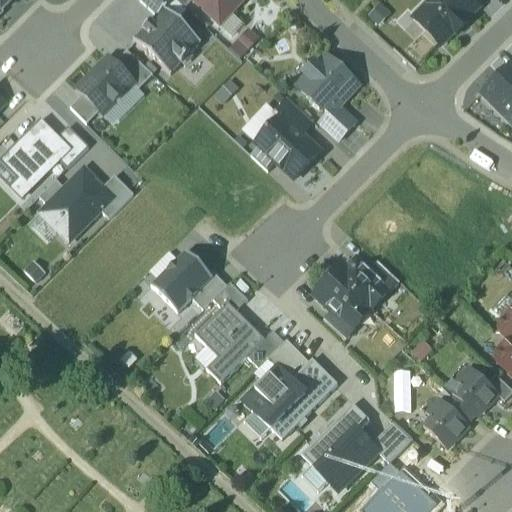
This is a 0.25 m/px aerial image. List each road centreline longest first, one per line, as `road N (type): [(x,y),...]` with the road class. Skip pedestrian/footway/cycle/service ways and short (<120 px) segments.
road 1 (track): [(0,283),(248,511)]
road 2 (residential): [(88,0),(22,67),(122,171)]
road 3 (residential): [(423,116),(286,247)]
road 4 (residential): [(423,116),(305,0)]
road 5 (residential): [(511,22),(423,116)]
